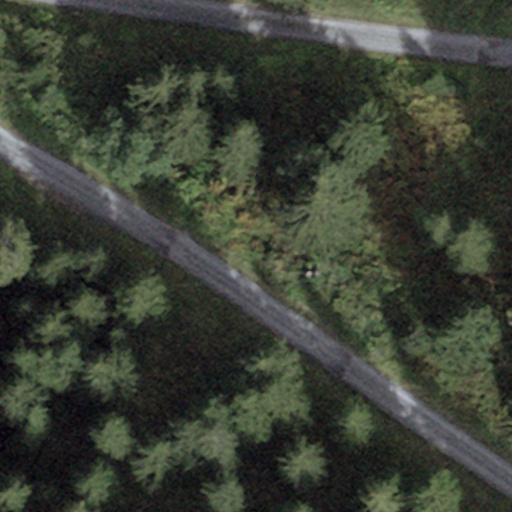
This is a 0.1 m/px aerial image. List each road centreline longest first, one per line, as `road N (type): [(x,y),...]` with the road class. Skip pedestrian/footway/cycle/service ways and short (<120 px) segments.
road 1 (track): [(0,91),(511,446)]
road 2 (track): [(511,24),(283,0)]
